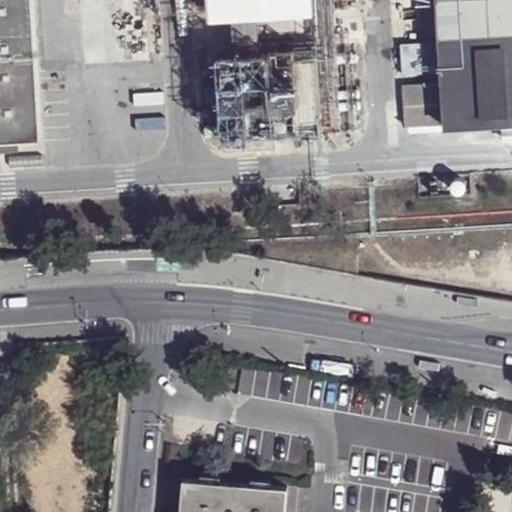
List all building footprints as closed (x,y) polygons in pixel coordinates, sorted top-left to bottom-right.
[(31,0),(0,0),(0,143),(41,141),(31,0)] [(79,0),(68,0),(69,14),(80,13),(79,0)] [(143,0),(79,0),(80,13),(84,63),(147,60),(143,0)] [(253,11),(312,7),(311,0),(208,0),(209,13),(230,12),(232,53),(256,51),(253,11)] [(438,41),(511,36),(511,0),(444,0),(435,1),(438,41)] [(511,123),(511,122),(511,36),(438,41),(440,85),(443,128),(511,123)] [(401,79),(435,76),(433,46),(399,48),(401,79)] [(221,141),(296,136),(290,50),(256,51),(232,53),(216,54),(221,141)] [(404,130),(443,128),(440,85),(401,88),(404,130)] [(80,150),(76,87),(46,89),(50,152),(80,150)] [(463,194),(465,194),(467,194),(470,193),(471,192),(472,190),(473,188),(473,185),(472,183),(470,182),(468,181),(466,180),(463,181),(461,182),(460,184),(459,186),(459,188),(459,190),(461,192),(463,194)] [(389,267),(505,261),(503,230),(387,236),(389,267)] [(183,476),(180,511),(285,511),(288,485),(183,476)]
